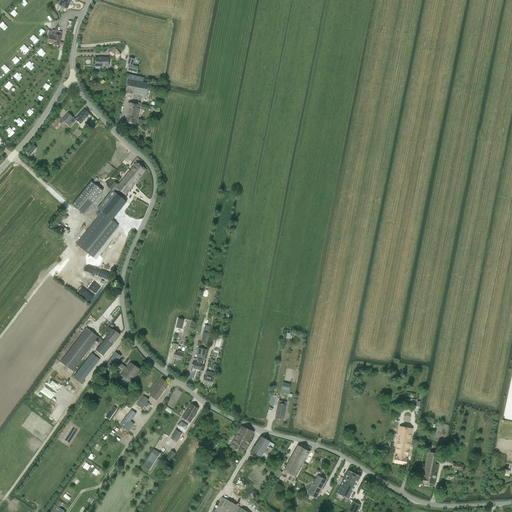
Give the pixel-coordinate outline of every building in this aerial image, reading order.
[(61,0),(59,5),(61,6),(60,7),(64,9),(65,8),(67,9),(70,0),(61,0)] [(61,35),(61,32),(56,31),(56,32),(52,31),(49,30),(48,35),(48,36),(49,36),(48,43),(53,44),(59,46),(61,36),(61,35)] [(19,48),(25,54),(29,50),(23,44),(19,48)] [(116,46),(108,49),(111,60),(119,58),(116,46)] [(13,55),(9,59),(15,64),(19,60),(13,55)] [(108,58),(95,58),(95,66),(95,69),(99,69),(99,66),(108,66),(108,58)] [(134,59),(129,58),(127,64),(129,64),(127,70),(137,73),(138,67),(133,65),(134,59)] [(13,76),(19,81),(22,77),(17,72),(13,76)] [(128,79),(125,92),(132,93),(133,91),(147,94),(146,96),(147,96),(149,84),(147,83),(147,85),(135,82),(135,81),(128,79)] [(8,81),(4,87),(9,91),(13,85),(8,81)] [(128,103),(124,122),(136,124),(137,119),(136,119),(138,109),(139,109),(140,103),(137,102),(137,104),(128,103)] [(81,124),(89,114),(84,109),(75,119),(81,124)] [(68,113),(60,122),(63,125),(65,123),(67,124),(73,118),(68,113)] [(86,125),(91,129),(96,121),(92,118),(86,125)] [(6,131),(10,136),(15,133),(10,127),(6,131)] [(30,154),(35,147),(32,145),(26,152),(30,154)] [(133,167),(130,170),(134,173),(136,170),(142,175),(145,171),(135,163),(135,164),(133,164),(132,165),(133,167)] [(115,182),(109,189),(112,190),(113,192),(116,188),(126,196),(135,184),(136,184),(137,183),(137,181),(142,175),(136,170),(134,173),(130,170),(119,185),(115,182)] [(91,181),(72,205),(84,215),(103,191),(91,181)] [(112,190),(97,209),(112,220),(126,202),(113,192),(112,190)] [(118,225),(114,222),(102,212),(99,210),(96,215),(98,217),(76,244),(88,254),(93,257),(118,225)] [(67,275),(97,293),(101,285),(71,267),(67,275)] [(109,334),(106,337),(113,343),(120,334),(112,329),(112,330),(109,327),(106,331),(109,334)] [(103,356),(113,343),(106,337),(103,341),(98,337),(86,328),(60,362),(72,371),(96,340),(101,343),(96,351),(94,353),(101,358),(102,356),(103,356)] [(210,333),(203,332),(201,342),(208,343),(210,333)] [(194,358),(193,362),(192,368),(193,368),(193,369),(193,370),(194,370),(195,369),(200,370),(201,364),(201,360),(204,360),(206,350),(198,348),(196,359),(194,358)] [(175,352),(174,357),(181,359),(183,354),(183,352),(178,350),(178,351),(177,351),(177,353),(175,352)] [(115,352),(105,366),(111,370),(116,364),(122,369),(122,368),(124,366),(117,361),(121,356),(115,352)] [(100,359),(92,353),(73,377),(81,383),(100,359)] [(132,381),(140,370),(130,363),(126,367),(124,366),(122,368),(124,370),(122,374),(132,381)] [(211,386),(214,373),(206,371),(203,383),(211,386)] [(45,384),(60,393),(65,386),(49,377),(45,384)] [(157,400),(169,384),(161,378),(149,395),(157,400)] [(291,384),(283,383),(281,389),(289,391),(291,384)] [(59,394),(48,387),(44,394),(54,401),(59,394)] [(143,396),(137,405),(142,409),(144,406),(147,407),(149,404),(147,402),(149,399),(143,396)] [(278,403),(275,418),(283,420),(282,420),(286,402),(278,400),(278,403)] [(190,422),(198,408),(191,404),(182,418),(190,422)] [(131,410),(120,425),(129,431),(134,424),(130,421),(136,413),(131,410)] [(182,422),(177,425),(179,431),(185,431),(187,425),(182,422)] [(243,453),(254,432),(241,426),(230,447),(243,453)] [(407,455),(410,440),(411,434),(408,433),(409,428),(399,427),(393,462),(406,465),(407,455)] [(177,441),(182,433),(176,430),(171,437),(177,441)] [(261,436),(252,451),(261,457),(266,459),(274,444),(270,442),(261,436)] [(297,445),(292,456),(296,458),(296,459),(303,462),(309,451),(297,445)] [(153,449),(142,466),(149,471),(160,453),(153,449)] [(166,458),(170,461),(175,453),(171,450),(166,458)] [(418,477),(418,482),(434,485),(438,464),(435,464),(436,454),(427,452),(423,477),(418,477)] [(292,456),(284,470),(296,476),(303,462),(296,459),(296,458),(292,456)] [(355,484),(359,477),(348,471),(340,486),(346,489),(350,481),(355,484)] [(316,498),(326,481),(317,476),(307,493),(316,498)] [(348,499),(355,484),(350,481),(346,489),(340,486),(336,493),(348,499)] [(222,497),(214,511),(247,511),(240,508),(222,497)] [(356,511),(360,505),(352,501),(346,511),(356,511)]
